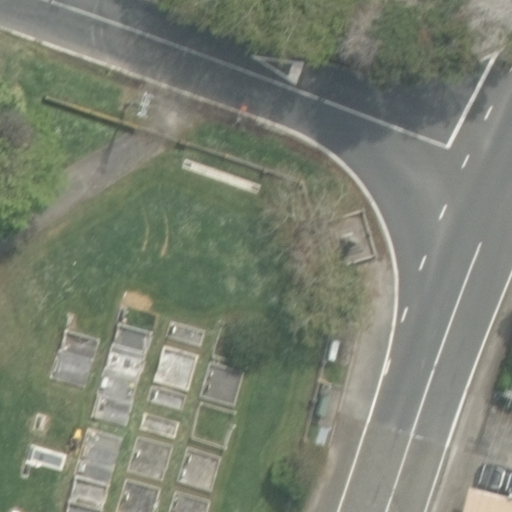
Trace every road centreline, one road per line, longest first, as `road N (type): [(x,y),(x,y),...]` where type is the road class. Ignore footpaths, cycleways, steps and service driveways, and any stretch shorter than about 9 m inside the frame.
road 1 (unclassified): [(45,0),(509,170)]
road 2 (tertiary): [(509,170),(384,511)]
